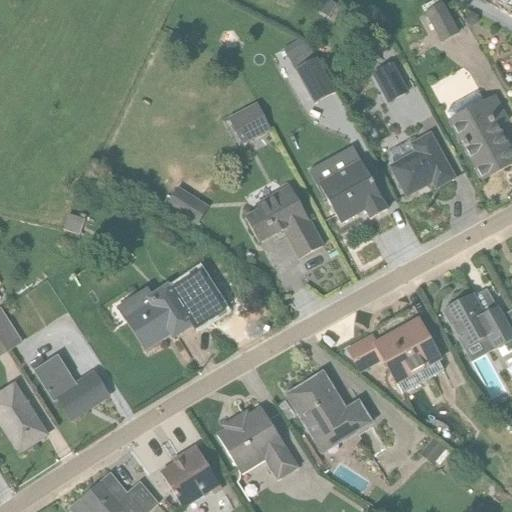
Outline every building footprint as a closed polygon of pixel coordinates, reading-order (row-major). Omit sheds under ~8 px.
[(328,0),(323,0),(317,10),(327,16),(334,3),(328,0)] [(438,0),(436,0),(420,9),(440,44),(459,34),(438,0)] [(306,43),(285,55),(312,104),(334,92),(306,43)] [(391,64),(371,75),(388,104),(407,92),(391,64)] [(449,120),(482,181),(511,166),(511,156),(496,130),(509,122),(495,96),(482,103),(479,97),(474,95),(449,110),(447,114),(451,119),(449,120)] [(254,104),(226,119),(241,145),(269,130),(254,104)] [(409,142),(386,156),(391,164),(387,167),(406,198),(431,183),(434,190),(453,179),(427,136),(411,146),(409,142)] [(359,162),(318,185),(340,225),(364,212),(369,221),(386,211),(359,162)] [(177,187),(164,207),(196,227),(208,208),(177,187)] [(244,219),(259,245),(283,231),(299,260),(322,248),(289,187),(253,206),(256,212),(244,219)] [(68,215),(62,230),(78,235),(84,221),(68,215)] [(198,273),(170,291),(192,326),(191,327),(194,331),(224,312),(198,273)] [(116,308),(143,351),(168,335),(171,340),(191,327),(192,326),(170,291),(162,279),(145,290),(149,297),(135,306),(131,299),(116,308)] [(453,303),(445,306),(443,313),(471,363),(511,339),(511,335),(497,309),(485,317),(472,298),(458,305),(453,303)] [(0,343),(7,353),(21,344),(0,310),(0,343)] [(418,322),(377,345),(372,338),(347,352),(361,373),(382,362),(394,386),(396,385),(401,395),(442,371),(437,363),(441,361),(418,322)] [(39,357),(27,365),(52,403),(59,399),(72,419),(108,396),(92,372),(74,383),(57,357),(44,365),(39,357)] [(323,375),(287,398),(322,455),(371,423),(357,401),(344,409),(323,375)] [(46,436),(12,384),(0,392),(0,423),(19,453),(46,436)] [(232,426),(216,436),(240,477),(264,462),(276,482),(296,470),(260,411),(246,420),(247,423),(234,431),(232,426)] [(432,439),(418,455),(431,466),(434,463),(439,466),(448,453),(432,439)] [(185,460),(160,475),(183,511),(211,493),(214,497),(222,492),(195,449),(183,456),(185,460)] [(109,475),(69,510),(70,511),(149,511),(158,505),(138,483),(125,494),(109,475)]
